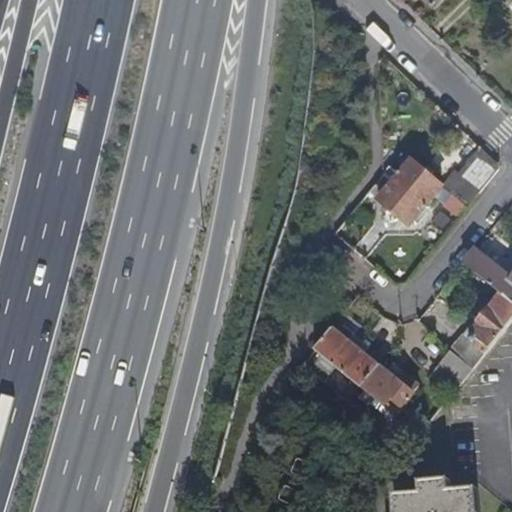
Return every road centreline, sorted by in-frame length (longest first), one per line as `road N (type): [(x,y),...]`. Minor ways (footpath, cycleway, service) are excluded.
road 1 (motorway): [(60,511),(157,167),(194,0)]
road 2 (motorway): [(152,511),(222,233),(256,0)]
road 3 (motorway): [(92,0),(0,376)]
road 4 (residential): [(511,182),(401,308),(331,251)]
road 5 (residential): [(364,0),(511,143)]
road 6 (motorway): [(29,0),(0,121)]
